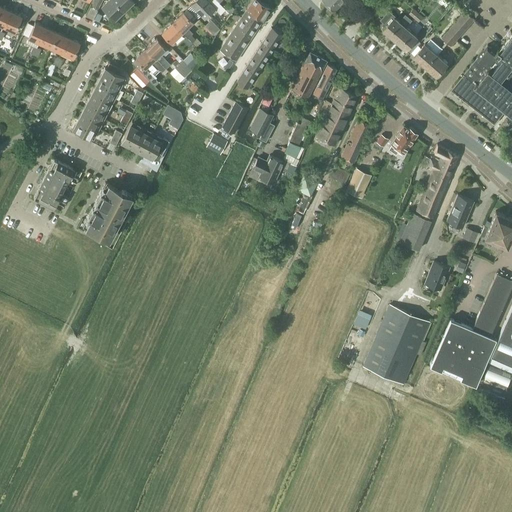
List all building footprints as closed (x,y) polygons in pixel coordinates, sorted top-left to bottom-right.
[(93,0),(91,5),(98,8),(101,0),(105,0),(101,4),(115,18),(116,16),(118,18),(125,11),(123,9),(124,9),(115,0),(93,0)] [(115,0),(124,9),(127,6),(128,7),(132,3),(131,2),(132,0),(115,0)] [(194,0),(191,3),(204,17),(215,7),(208,0),(194,0)] [(260,0),(252,0),(242,17),(258,27),(271,7),(260,0)] [(325,0),(336,10),(345,0),(325,0)] [(230,4),(226,8),(231,13),(234,8),(230,4)] [(0,23),(3,25),(10,10),(0,5),(0,23)] [(415,7),(410,13),(414,17),(420,11),(415,7)] [(10,10),(3,25),(15,30),(21,15),(10,10)] [(182,31),(187,37),(188,36),(192,41),(195,39),(191,34),(192,32),(186,27),(192,21),(183,11),(173,21),(182,31)] [(393,36),(396,39),(407,26),(396,17),(396,16),(390,11),(382,19),(388,25),(384,29),(393,36)] [(420,11),(414,17),(419,21),(424,16),(420,11)] [(466,11),(462,16),(471,24),(475,19),(466,11)] [(462,16),(457,22),(466,30),(471,24),(462,16)] [(258,27),(242,17),(229,36),(221,48),(237,59),(258,27)] [(211,18),(205,24),(214,33),(220,27),(224,22),(221,18),(216,23),(211,18)] [(28,36),(40,41),(46,26),(35,21),(33,25),(28,23),(23,34),(28,36)] [(171,41),(182,31),(173,21),(162,31),(171,41)] [(457,22),(452,27),(461,35),(466,30),(457,22)] [(40,41),(51,46),(57,31),(46,26),(40,41)] [(265,36),(255,53),(265,60),(280,36),(282,33),(272,26),(265,36)] [(407,26),(396,39),(407,49),(418,36),(407,26)] [(452,27),(448,32),(452,36),(448,41),(452,45),(457,40),(461,35),(452,27)] [(51,46),(62,51),(68,36),(57,31),(51,46)] [(448,32),(443,37),(448,41),(452,36),(448,32)] [(511,34),(500,49),(500,48),(498,51),(488,43),(452,89),(495,123),(505,111),(511,117),(511,80),(511,79),(511,34)] [(68,36),(62,51),(73,56),(80,41),(68,36)] [(157,36),(146,47),(166,67),(169,64),(164,59),(166,57),(160,52),(166,46),(157,36)] [(415,55),(427,66),(438,53),(426,43),(415,55)] [(146,47),(136,57),(142,63),(154,75),(161,69),(163,70),(166,67),(146,47)] [(311,51),(293,87),(297,89),(309,95),(327,59),(311,51)] [(191,52),(184,59),(191,66),(198,59),(191,52)] [(265,60),(255,53),(237,79),(248,86),(265,60)] [(438,53),(427,66),(438,75),(449,63),(438,53)] [(191,66),(184,59),(171,72),(180,81),(192,68),(190,67),(191,66)] [(105,66),(100,76),(121,87),(126,77),(119,73),(122,68),(110,62),(107,67),(105,66)] [(142,63),(138,67),(149,79),(155,85),(159,81),(154,75),(142,63)] [(317,93),(314,98),(320,101),(323,96),(337,67),(328,63),(314,92),(317,93)] [(138,67),(131,73),(142,86),(149,79),(138,67)] [(100,76),(95,87),(115,97),(121,87),(100,76)] [(194,81),(190,86),(194,90),(198,85),(194,81)] [(330,95),(334,97),(332,102),(325,99),(320,110),(326,112),(316,135),(335,144),(358,94),(342,87),(335,84),(330,95)] [(95,87),(89,97),(110,107),(115,97),(95,87)] [(272,87),(268,96),(271,97),(274,96),(277,97),(278,94),(275,92),(277,89),(272,87)] [(137,88),(134,94),(140,97),(144,91),(137,88)] [(140,97),(134,94),(131,100),(137,104),(140,97)] [(146,94),(142,100),(149,104),(152,97),(146,94)] [(89,97),(84,107),(105,118),(110,107),(89,97)] [(155,100),(152,106),(158,110),(162,103),(155,100)] [(236,100),(233,106),(245,113),(248,106),(236,100)] [(261,108),(251,127),(262,133),(259,137),(266,141),(273,127),(267,123),(272,114),(268,111),(270,107),(263,103),(261,108)] [(170,105),(167,111),(173,115),(172,117),(170,121),(178,125),(183,116),(181,111),(170,105)] [(233,106),(229,113),(241,119),(245,113),(233,106)] [(84,107),(79,117),(100,128),(105,118),(84,107)] [(127,108),(124,114),(130,118),(133,111),(127,108)] [(229,113),(226,119),(238,125),(241,119),(229,113)] [(130,118),(124,114),(120,121),(127,124),(130,118)] [(79,117),(73,127),(94,138),(100,128),(79,117)] [(289,140),(290,140),(299,144),(308,126),(310,127),(313,121),(304,117),(301,123),(298,122),(289,140)] [(342,155),(344,156),(354,161),(372,123),(359,118),(342,155)] [(238,125),(226,119),(223,125),(235,131),(238,125)] [(121,140),(132,146),(143,125),(132,120),(121,140)] [(390,147),(396,151),(399,147),(404,151),(417,132),(418,132),(417,131),(417,129),(413,126),(410,126),(409,127),(404,124),(391,142),(393,143),(390,147)] [(153,130),(143,125),(132,146),(142,151),(153,130)] [(116,128),(113,135),(119,138),(123,132),(116,128)] [(163,135),(153,130),(142,151),(152,156),(163,135)] [(228,140),(214,133),(207,145),(221,153),(228,140)] [(375,144),(382,148),(388,138),(382,134),(375,144)] [(119,138),(113,135),(110,141),(116,144),(119,138)] [(299,144),(290,140),(285,151),(297,156),(302,145),(299,144)] [(420,165),(426,168),(427,166),(433,169),(416,208),(434,216),(458,159),(459,156),(459,155),(438,143),(435,152),(441,155),(439,159),(431,156),(431,158),(424,155),(420,165)] [(262,170),(261,172),(260,175),(274,181),(284,160),(270,154),(267,160),(259,155),(254,166),(262,170)] [(344,156),(339,166),(349,172),(354,161),(344,156)] [(69,196),(62,192),(67,181),(75,185),(79,177),(72,173),(75,167),(55,157),(35,196),(55,206),(58,200),(65,204),(69,196)] [(287,170),(294,173),(297,167),(290,164),(287,170)] [(349,172),(339,166),(336,165),(330,176),(344,183),(350,172),(349,172)] [(347,189),(361,196),(372,174),(358,167),(347,189)] [(305,174),(298,187),(310,194),(317,180),(305,174)] [(98,234),(103,236),(104,233),(111,237),(132,196),(125,192),(127,189),(123,187),(122,189),(106,181),(86,219),(89,221),(87,226),(99,232),(98,234)] [(299,189),(291,206),(292,206),(300,211),(304,212),(312,195),(299,189)] [(447,219),(463,226),(474,200),(458,193),(447,219)] [(480,234),(507,246),(511,235),(511,217),(496,210),(489,227),(485,225),(480,234)] [(413,211),(400,240),(419,248),(432,219),(413,211)] [(297,212),(291,226),(295,228),(301,214),(297,212)] [(468,227),(464,236),(475,241),(478,232),(468,227)] [(426,282),(441,288),(450,266),(434,260),(426,282)] [(460,261),(456,270),(463,273),(467,263),(460,261)] [(511,278),(497,272),(474,327),(491,334),(511,286),(511,278)] [(363,364),(404,382),(430,321),(390,303),(363,364)] [(511,305),(491,354),(511,363),(511,305)] [(355,321),(355,322),(366,327),(368,321),(370,316),(359,311),(357,316),(355,321)] [(451,317),(430,363),(476,383),(497,337),(491,334),(474,327),(451,317)] [(422,340),(417,353),(421,355),(426,341),(422,340)]
